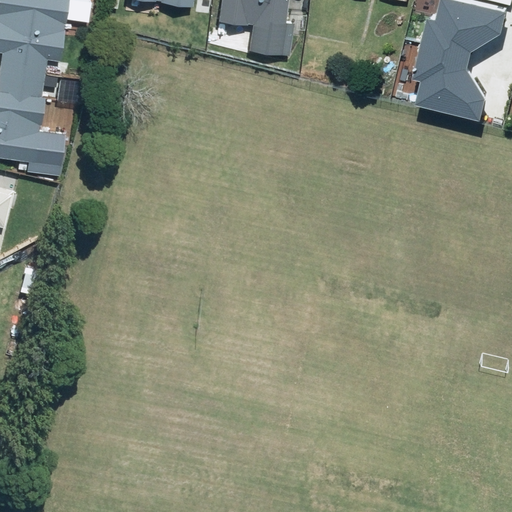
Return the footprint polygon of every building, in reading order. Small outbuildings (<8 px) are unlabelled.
[(63,0),(0,0),(0,49),(0,50),(0,52),(0,156),(35,160),(45,60),(58,61),(63,0)] [(217,0),(215,22),(284,28),(286,0),(217,0)] [(511,59),(511,23),(480,17),(465,81),(505,90),(511,59)] [(508,106),(485,100),(480,120),(503,126),(508,106)] [(0,256),(0,257),(15,191),(0,187),(0,256)] [(9,290),(0,291),(0,353),(17,351),(9,290)]
